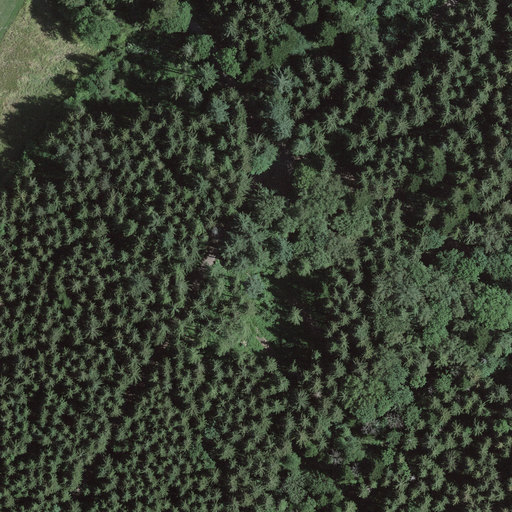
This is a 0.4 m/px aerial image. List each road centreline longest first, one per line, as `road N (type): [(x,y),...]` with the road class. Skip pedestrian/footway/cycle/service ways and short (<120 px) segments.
road 1 (track): [(457,0),(336,93),(248,188),(181,322),(66,511)]
road 2 (track): [(511,294),(404,205),(339,189),(282,150),(249,122),(203,33),(165,0)]
